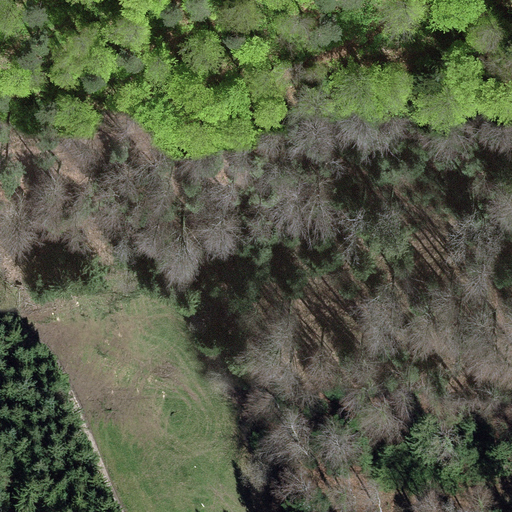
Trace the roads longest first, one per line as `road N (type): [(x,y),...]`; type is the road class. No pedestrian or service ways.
road 1 (track): [(453,0),(105,142),(0,160)]
road 2 (track): [(115,511),(62,387),(0,324)]
